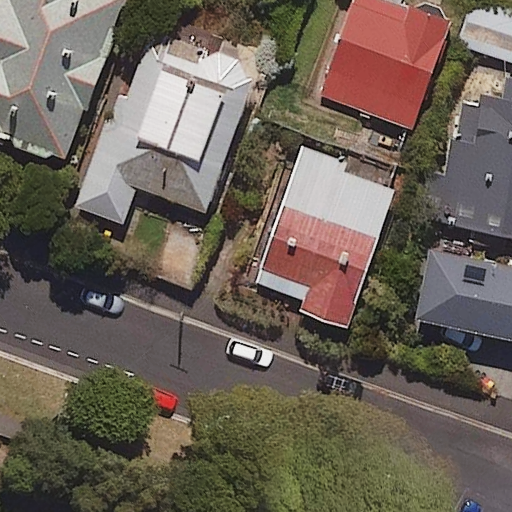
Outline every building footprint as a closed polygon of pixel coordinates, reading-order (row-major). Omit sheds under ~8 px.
[(0,0),(0,133),(62,155),(115,0),(0,0)] [(351,0),(349,0),(319,95),(410,124),(446,14),(406,0),(401,16),(351,0)] [(511,6),(486,0),(471,0),(460,45),(511,58),(511,6)] [(113,83),(71,203),(122,221),(135,184),(202,206),(247,74),(234,52),(144,21),(122,86),(113,83)] [(430,169),(422,218),(511,232),(511,73),(505,72),(502,93),(478,90),(476,100),(460,98),(454,136),(449,135),(443,171),(430,169)] [(346,157),(299,142),(254,282),(300,296),(296,309),(345,324),(390,183),(343,168),(346,157)] [(511,259),(428,243),(413,315),(511,334),(511,259)]
